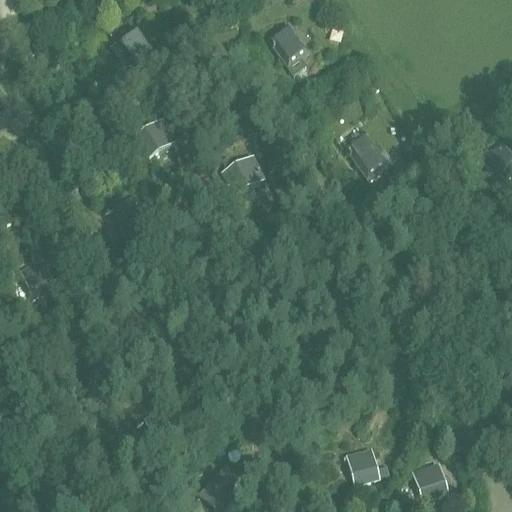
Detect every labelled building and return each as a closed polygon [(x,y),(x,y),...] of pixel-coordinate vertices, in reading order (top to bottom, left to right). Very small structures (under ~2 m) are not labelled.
[(38,1),(37,0),(28,0),(33,17),(45,10),(43,0),(38,1)] [(308,55),(288,27),(268,42),(294,79),(306,70),(300,60),(308,55)] [(134,77),(157,60),(137,32),(109,51),(122,69),(126,66),(134,77)] [(148,163),(175,146),(161,124),(134,140),(148,163)] [(380,157),(372,146),(365,136),(343,152),(368,187),(394,169),(384,155),(380,157)] [(497,188),(511,176),(511,163),(500,147),(479,163),(497,188)] [(227,188),(230,187),(235,198),(265,184),(253,160),(221,176),(227,188)] [(125,239),(149,228),(136,200),(111,211),(125,239)] [(60,280),(52,283),(41,256),(29,261),(33,270),(20,276),(32,305),(57,295),(56,294),(65,290),(60,280)] [(511,379),(500,385),(511,408),(511,379)] [(156,452),(181,440),(167,413),(144,426),(156,452)] [(353,490),(380,484),(371,454),(345,460),(353,490)] [(423,507),(436,502),(448,499),(438,467),(412,476),(423,507)] [(227,511),(245,494),(222,472),(196,500),(209,511),(227,511)]
